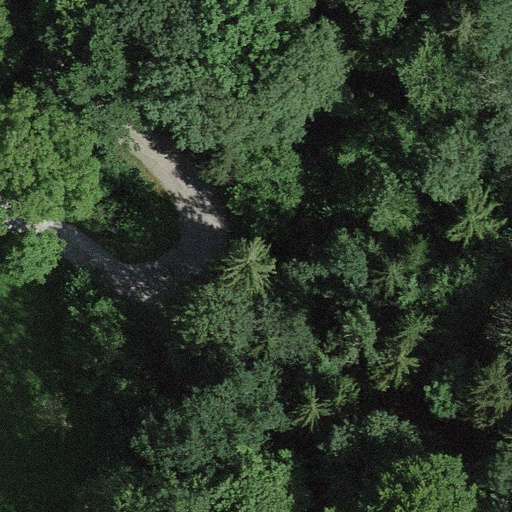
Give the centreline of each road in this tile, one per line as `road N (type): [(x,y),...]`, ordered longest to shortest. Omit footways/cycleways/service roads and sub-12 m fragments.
road 1 (residential): [(0,5),(29,53),(175,173),(202,219),(191,394),(170,511)]
road 2 (track): [(0,213),(51,230),(195,322)]
